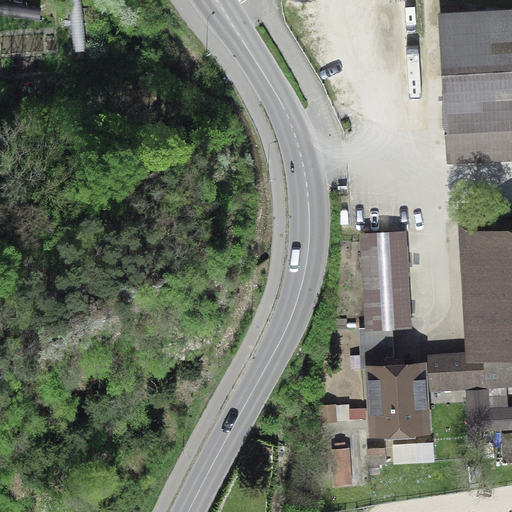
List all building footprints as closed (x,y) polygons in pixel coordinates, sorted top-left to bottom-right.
[(456,161),(511,157),(511,17),(447,22),(456,161)] [(410,328),(403,233),(364,235),(370,331),(410,328)] [(418,359),(419,366),(420,365),(421,386),(511,380),(511,235),(480,237),(486,352),(479,353),(479,355),(418,359)] [(421,386),(420,365),(419,366),(367,368),(371,432),(423,429),(421,386)] [(511,410),(480,412),(479,390),(464,391),(465,421),(481,420),(482,431),(511,429),(511,410)] [(337,422),(336,405),(321,406),(322,423),(337,422)] [(502,458),(511,457),(511,434),(500,435),(502,458)] [(336,485),(352,484),(349,448),(333,449),(336,485)] [(384,448),(368,449),(369,464),(385,463),(384,448)]
